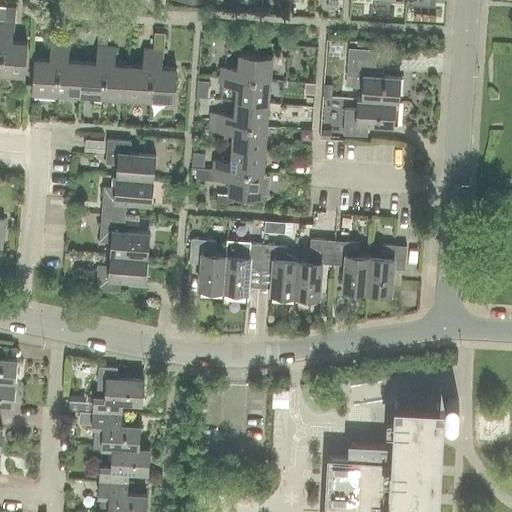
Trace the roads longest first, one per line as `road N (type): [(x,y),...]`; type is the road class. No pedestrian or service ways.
road 1 (residential): [(54,330),(235,356),(450,329)]
road 2 (residential): [(26,325),(39,134),(0,133)]
road 3 (residential): [(0,498),(46,500),(54,330)]
road 4 (residential): [(458,189),(468,0)]
road 5 (unknown): [(465,389),(375,385),(314,397)]
road 6 (residential): [(450,329),(458,189)]
road 7 (residential): [(458,189),(328,178)]
